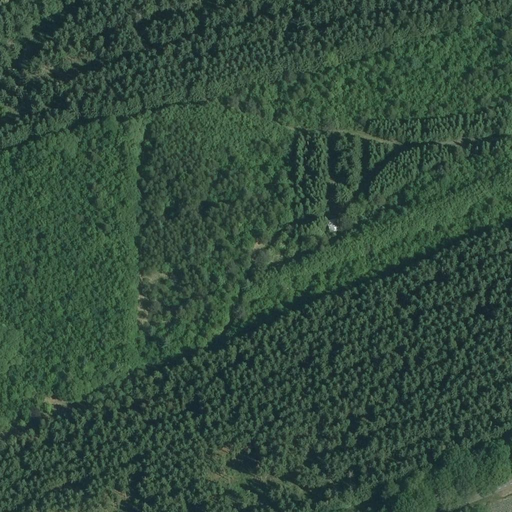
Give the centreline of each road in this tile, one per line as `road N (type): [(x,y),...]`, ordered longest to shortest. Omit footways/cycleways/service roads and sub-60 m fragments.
road 1 (track): [(87,131),(198,101),(279,125),(407,146),(332,214)]
road 2 (track): [(332,214),(292,225),(256,258),(218,345),(68,408),(33,384),(0,375)]
road 3 (track): [(0,154),(87,131),(24,86)]
road 4 (tertiary): [(400,511),(511,465)]
